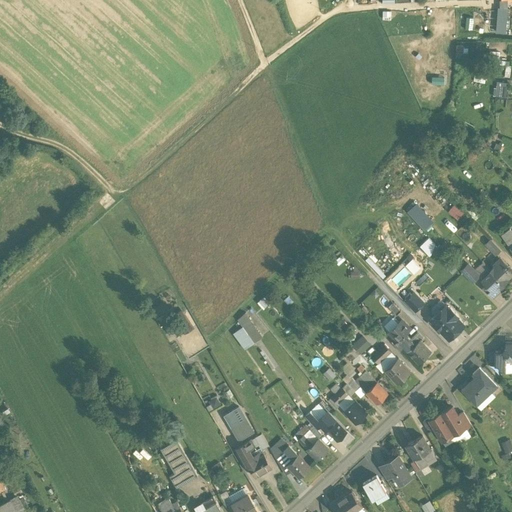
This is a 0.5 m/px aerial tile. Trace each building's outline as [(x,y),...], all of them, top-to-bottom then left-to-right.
[(496,33),(505,34),(507,11),(497,10),(496,33)] [(496,98),(506,98),(507,83),(497,82),(496,98)] [(409,212),(425,230),(434,222),(418,204),(409,212)] [(459,217),(463,211),(453,204),(448,210),(459,217)] [(511,233),(510,229),(501,235),(505,240),(511,236),(511,235),(511,233)] [(420,244),(429,255),(433,252),(437,257),(443,252),(429,236),(420,244)] [(500,250),(490,240),(485,244),(495,255),(500,250)] [(510,269),(500,258),(493,265),(494,266),(490,271),(491,272),(503,284),(508,279),(507,278),(511,274),(509,270),(510,269)] [(479,276),(468,264),(461,271),(472,283),(479,276)] [(503,284),(491,272),(482,280),(485,284),(483,286),(493,297),(500,291),(499,290),(504,285),(503,284)] [(405,301),(415,312),(423,303),(413,293),(412,294),(410,293),(405,298),(407,299),(405,301)] [(400,310),(393,302),(389,306),(396,314),(396,315),(401,310),(400,310)] [(445,306),(430,320),(448,340),(464,325),(456,317),(458,316),(450,308),(448,309),(445,306)] [(193,327),(181,309),(174,314),(185,332),(193,327)] [(247,312),(237,318),(242,326),(234,331),(244,349),(262,338),(247,312)] [(401,320),(388,332),(397,341),(398,341),(405,333),(406,333),(410,329),(401,320)] [(372,344),(377,349),(388,337),(382,332),(372,344)] [(423,338),(417,332),(410,338),(407,341),(412,346),(407,351),(419,363),(430,352),(420,341),(423,338)] [(405,333),(398,341),(403,347),(407,351),(412,346),(407,341),(410,338),(406,333),(405,333)] [(370,344),(363,336),(353,345),(360,353),(370,344)] [(397,341),(393,345),(399,351),(403,347),(398,341),(397,341)] [(376,351),(371,356),(378,363),(391,351),(384,343),(376,351)] [(511,343),(505,343),(505,347),(503,347),(500,350),(500,352),(495,352),(494,366),(499,367),(498,371),(502,371),(511,371),(511,367),(511,343)] [(372,347),(367,351),(371,356),(376,351),(372,347)] [(391,351),(378,363),(385,370),(398,358),(391,351)] [(385,370),(397,383),(410,371),(398,358),(385,370)] [(360,365),(357,368),(362,374),(365,370),(360,365)] [(497,386),(479,368),(472,375),(476,378),(462,391),(477,406),(497,386)] [(362,374),(355,380),(361,386),(360,386),(366,392),(377,382),(366,370),(365,370),(362,374)] [(266,380),(263,376),(257,379),(260,384),(266,380)] [(355,380),(352,377),(346,382),(347,383),(355,391),(360,386),(361,386),(355,380)] [(388,392),(377,381),(377,382),(366,392),(365,392),(367,394),(376,404),(388,392)] [(355,391),(347,383),(342,387),(348,393),(350,396),(355,391)] [(340,389),(336,384),(330,389),(335,394),(340,389)] [(335,394),(332,398),(337,403),(339,405),(344,410),(355,400),(350,396),(348,393),(342,387),(340,389),(335,394)] [(289,392),(286,388),(280,392),(283,397),(289,392)] [(337,403),(332,398),(328,401),(335,409),(339,405),(337,403)] [(344,410),(344,411),(356,423),(367,412),(355,400),(344,410)] [(238,406),(224,414),(231,426),(245,418),(238,406)] [(458,415),(453,407),(441,414),(453,435),(465,428),(458,415)] [(318,420),(310,411),(305,416),(313,425),(317,429),(321,425),(317,421),(318,420)] [(318,420),(317,421),(321,425),(326,430),(327,430),(335,420),(327,412),(318,420)] [(463,412),(458,415),(465,428),(471,424),(463,412)] [(430,420),(430,421),(434,429),(442,441),(453,435),(441,414),(430,420)] [(245,418),(231,426),(239,439),(253,432),(245,418)] [(428,418),(422,422),(429,433),(434,429),(430,421),(430,420),(428,418)] [(346,432),(335,420),(327,430),(337,440),(346,432)] [(313,425),(309,430),(317,439),(318,439),(322,435),(317,429),(313,425)] [(299,439),(298,440),(307,449),(317,439),(309,430),(303,435),(299,439)] [(303,435),(299,431),(294,435),(299,439),(303,435)] [(261,433),(254,438),(262,451),(262,450),(268,446),(261,433)] [(282,434),(277,438),(282,444),(285,442),(287,440),(282,434)] [(422,436),(406,446),(414,459),(430,449),(422,436)] [(255,446),(248,450),(252,457),(262,451),(254,438),(252,439),(255,446)] [(197,475),(176,439),(160,448),(174,473),(169,476),(176,487),(197,475)] [(262,451),(252,457),(248,450),(255,446),(252,439),(238,447),(255,477),(272,468),(262,451)] [(307,449),(306,449),(317,460),(328,450),(318,439),(317,439),(307,449)] [(501,442),(505,453),(511,450),(511,445),(510,439),(501,442)] [(284,449),(275,458),(285,475),(289,471),(291,470),(287,465),(298,455),(289,445),(284,449)] [(430,449),(414,459),(415,461),(420,469),(437,459),(430,449)] [(310,467),(298,454),(298,455),(287,465),(291,470),(289,471),(293,475),(295,473),(299,477),(310,467)] [(411,477),(398,455),(384,464),(391,475),(393,474),(399,484),(411,477)] [(415,461),(410,463),(416,472),(420,469),(415,461)] [(384,464),(379,467),(386,478),(391,475),(384,464)] [(380,481),(377,475),(363,483),(366,489),(372,499),(386,491),(382,484),(384,482),(382,480),(380,481)] [(0,501),(12,496),(8,488),(0,492),(0,501)] [(245,488),(229,497),(233,503),(232,503),(234,506),(241,502),(239,499),(248,494),(245,488)] [(366,489),(361,492),(367,502),(372,499),(366,489)] [(362,506),(352,491),(332,505),(337,511),(353,511),(356,511),(362,506)] [(229,497),(226,492),(219,495),(226,507),(232,503),(233,503),(229,497)] [(248,494),(239,499),(241,502),(234,506),(237,511),(258,511),(248,494)] [(221,511),(213,497),(200,504),(203,509),(204,511),(221,511)] [(168,498),(158,504),(162,511),(167,508),(173,504),(172,504),(168,498)] [(12,511),(7,501),(0,505),(0,511),(12,511)] [(177,501),(172,504),(173,504),(167,508),(169,511),(171,511),(180,507),(177,501)] [(435,511),(429,502),(422,506),(425,511),(435,511)]
